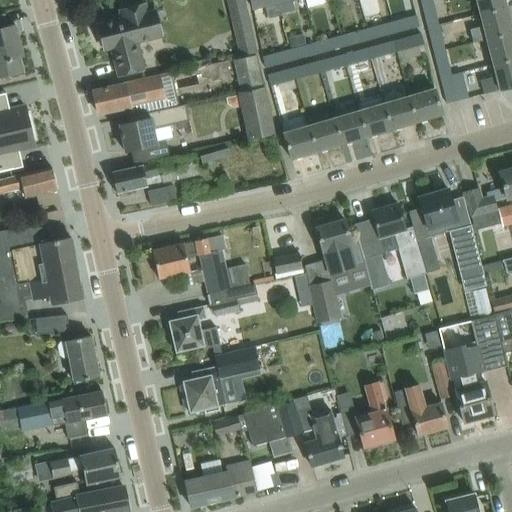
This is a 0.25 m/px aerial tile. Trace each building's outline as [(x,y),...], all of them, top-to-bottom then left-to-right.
[(227,0),(240,58),(256,55),(243,0),(227,0)] [(277,0),(249,0),(252,9),(264,6),(267,18),(281,15),(278,3),(277,0)] [(427,28),(439,25),(437,17),(447,16),(442,0),(430,0),(421,3),(427,28)] [(479,15),(505,8),(503,0),(475,0),(479,13),(479,15)] [(119,11),(121,19),(98,24),(104,50),(111,48),(118,75),(143,69),(137,42),(160,36),(154,10),(146,12),(144,4),(119,11)] [(486,39),(511,33),(505,8),(479,15),(482,26),(470,29),(473,42),(486,39)] [(4,14),(0,14),(0,77),(22,72),(18,57),(22,56),(14,25),(7,26),(4,14)] [(420,26),(416,14),(390,22),(393,33),(420,26)] [(367,40),(393,33),(390,22),(364,28),(367,40)] [(427,28),(433,53),(445,50),(443,42),(439,25),(427,28)] [(341,47),(367,40),(364,28),(338,35),(341,47)] [(394,40),(397,52),(424,44),(421,33),(394,40)] [(486,39),(492,64),(511,59),(511,33),(486,39)] [(338,35),(314,42),(317,54),(341,47),(338,35)] [(372,58),(397,52),(394,40),(369,47),(372,58)] [(292,60),(317,54),(314,42),(289,49),(292,60)] [(346,65),(372,58),(369,47),(343,54),(346,65)] [(265,68),(292,60),(289,49),(262,56),(265,68)] [(445,50),(433,53),(440,78),(452,75),(451,74),(445,50)] [(343,54),(319,60),(321,72),(346,65),(343,54)] [(256,55),(240,58),(233,60),(240,93),(263,88),(256,55)] [(203,58),(187,61),(188,69),(204,66),(203,58)] [(511,86),(511,59),(492,64),(495,77),(480,81),(484,94),(511,86)] [(297,78),(321,72),(319,60),(294,67),(297,78)] [(270,85),(297,78),(294,67),(267,74),(270,85)] [(446,104),(467,98),(461,72),(451,74),(452,75),(440,78),(446,104)] [(167,108),(166,106),(178,103),(172,74),(106,88),(106,87),(103,87),(103,88),(92,91),(98,113),(128,107),(130,117),(127,117),(127,118),(186,105),(186,103),(167,108)] [(238,93),(243,120),(248,139),(273,134),(263,88),(240,93),(238,93)] [(408,97),(416,122),(441,114),(434,89),(408,97)] [(416,122),(408,97),(383,104),(391,129),(416,122)] [(383,104),(358,112),(365,137),(391,129),(383,104)] [(135,164),(170,157),(166,141),(170,140),(173,136),(170,125),(190,120),(186,105),(127,118),(126,119),(127,123),(118,125),(124,152),(132,150),(135,164)] [(0,109),(0,133),(32,127),(29,113),(26,114),(24,107),(1,113),(0,109)] [(314,119),(311,107),(293,111),(296,123),(314,119)] [(341,144),(365,137),(358,112),(334,119),(341,144)] [(334,119),(309,126),(316,151),(341,144),(334,119)] [(290,159),(316,151),(309,126),(283,134),(290,159)] [(0,172),(14,170),(10,153),(33,147),(32,141),(35,140),(32,127),(0,133),(0,172)] [(176,159),(175,158),(111,172),(116,193),(146,186),(145,178),(160,174),(162,183),(198,175),(193,155),(176,159)] [(57,190),(53,174),(51,175),(49,168),(51,167),(50,166),(21,174),(0,179),(0,193),(23,188),(25,198),(57,190)] [(478,188),(464,192),(471,216),(495,209),(493,200),(505,197),(506,199),(511,196),(511,167),(498,171),(503,187),(485,192),(487,197),(481,198),(478,188)] [(200,179),(181,183),(184,197),(203,192),(200,179)] [(147,191),(150,205),(176,200),(173,185),(147,191)] [(421,208),(408,211),(412,227),(416,240),(430,236),(445,231),(442,219),(455,216),(453,208),(450,196),(447,189),(418,197),(421,208)] [(373,218),(353,224),(358,239),(363,258),(364,263),(371,285),(372,288),(390,283),(382,253),(398,248),(407,278),(409,277),(413,293),(414,294),(428,290),(424,273),(426,272),(421,256),(416,240),(412,227),(404,229),(397,203),(371,211),(373,218)] [(511,205),(498,209),(495,209),(471,216),(474,225),(487,221),(488,226),(501,222),(502,225),(511,222),(511,205)] [(330,223),(315,227),(321,246),(322,251),(325,261),(329,274),(346,269),(364,263),(363,258),(358,239),(350,241),(344,219),(341,220),(340,217),(338,216),(331,218),(330,220),(330,223)] [(487,285),(479,254),(471,224),(457,228),(449,230),(464,291),(465,290),(465,292),(486,286),(486,285),(487,285)] [(0,320),(28,318),(27,304),(25,304),(25,299),(32,298),(32,300),(48,297),(50,305),(82,298),(70,237),(50,241),(47,227),(0,232),(0,320)] [(208,294),(250,285),(245,264),(225,268),(221,249),(226,248),(223,234),(151,250),(158,278),(189,271),(186,258),(198,256),(201,268),(208,294)] [(301,268),(298,253),(272,258),(275,274),(301,268)] [(511,257),(501,260),(505,273),(511,274),(511,257)] [(309,288),(319,322),(342,317),(332,281),(309,288)] [(210,305),(211,305),(244,297),(257,294),(255,284),(250,285),(208,294),(210,305)] [(493,313),(511,308),(511,295),(490,300),(493,313)] [(244,297),(211,305),(214,317),(237,311),(236,305),(246,303),(244,297)] [(178,318),(168,320),(175,352),(203,346),(204,349),(220,346),(216,328),(201,331),(198,321),(205,319),(202,306),(177,311),(178,318)] [(503,353),(511,350),(511,313),(511,308),(493,313),(493,314),(503,353)] [(471,320),(441,327),(438,328),(450,378),(451,378),(454,390),(470,386),(485,382),(482,371),(506,365),(503,353),(493,314),(471,320)] [(36,334),(68,331),(67,315),(35,318),(36,334)] [(241,317),(228,321),(233,335),(245,331),(241,317)] [(381,329),(372,332),(374,341),(383,339),(381,329)] [(73,381),(98,376),(90,335),(60,341),(57,345),(59,353),(63,357),(68,356),(73,381)] [(220,355),(215,356),(217,366),(218,365),(221,378),(259,369),(254,347),(241,350),(220,355)] [(444,360),(433,363),(442,397),(453,395),(444,360)] [(192,378),(182,380),(189,412),(205,409),(205,411),(218,408),(218,405),(227,403),(221,378),(218,365),(217,366),(210,367),(190,372),(192,378)] [(371,412),(356,416),(350,393),(338,396),(341,408),(339,408),(347,436),(359,433),(363,447),(393,438),(378,381),(364,385),(371,412)] [(470,386),(454,390),(463,422),(493,414),(485,382),(470,386)] [(417,435),(446,427),(440,402),(424,407),(418,383),(404,387),(417,435)] [(337,401),(334,388),(311,393),(315,407),(337,401)] [(42,403),(0,411),(0,427),(1,432),(22,427),(23,430),(54,423),(54,425),(64,422),(67,438),(86,434),(83,419),(87,418),(106,414),(101,391),(82,395),(42,403)] [(277,403),(242,413),(246,427),(252,446),(268,441),(273,457),(292,452),(287,436),(302,431),(297,411),(294,401),(292,402),(278,406),(277,403)] [(311,408),(297,411),(302,431),(314,428),(317,440),(305,443),(311,465),(342,456),(336,437),(336,436),(345,433),(339,413),(330,416),(328,408),(312,413),(311,408)] [(211,420),(216,436),(240,429),(235,413),(211,420)] [(114,448),(68,458),(68,457),(49,461),(53,477),(71,473),(70,471),(80,468),(84,483),(120,475),(114,448)] [(228,471),(184,481),(190,506),(256,492),(249,459),(226,464),(228,471)] [(38,465),(41,479),(52,476),(49,462),(38,465)] [(77,483),(54,488),(56,499),(79,495),(77,483)] [(52,511),(128,511),(128,509),(123,486),(79,495),(56,499),(50,501),(52,511)] [(447,511),(445,511),(478,511),(474,493),(445,500),(447,511)]
